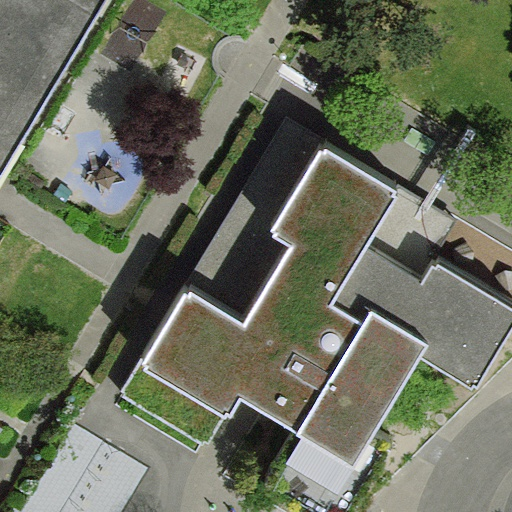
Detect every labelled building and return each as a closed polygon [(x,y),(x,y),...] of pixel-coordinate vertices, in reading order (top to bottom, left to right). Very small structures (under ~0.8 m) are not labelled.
[(0,0),(0,153),(91,0),(0,0)] [(287,118),(189,279),(245,314),(292,236),(272,223),(325,137),(287,118)] [(189,279),(122,395),(209,445),(244,388),(298,421),(265,479),(319,511),(350,511),(396,439),(375,426),(420,348),(477,382),(511,322),(511,296),(438,255),(424,275),(369,240),(403,183),(325,137),(272,223),(292,236),(245,314),(189,279)] [(458,217),(403,183),(369,240),(424,275),(438,255),(458,217)] [(130,511),(159,454),(80,416),(32,511),(130,511)]
